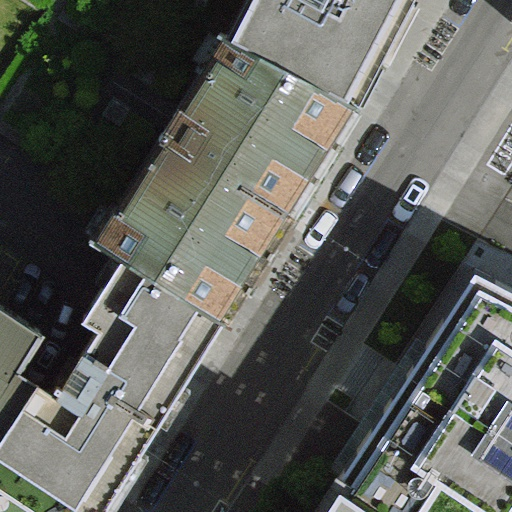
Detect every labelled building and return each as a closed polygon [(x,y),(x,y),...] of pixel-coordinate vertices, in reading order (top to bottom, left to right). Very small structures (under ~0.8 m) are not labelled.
[(17,0),(0,0),(0,81),(43,17),(17,0)] [(251,0),(230,37),(362,103),(414,0),(251,0)] [(95,235),(124,254),(226,318),(362,103),(230,37),(222,33),(115,203),(95,235)] [(31,391),(0,439),(0,480),(47,511),(102,511),(203,354),(226,318),(124,254),(102,291),(85,317),(101,327),(52,405),(31,391)] [(511,511),(511,285),(479,268),(340,478),(392,511),(419,511),(443,476),(500,511),(511,511)] [(43,329),(0,301),(0,439),(31,391),(13,381),(43,329)] [(392,511),(340,478),(318,511),(392,511)] [(47,511),(0,480),(0,511),(47,511)]
